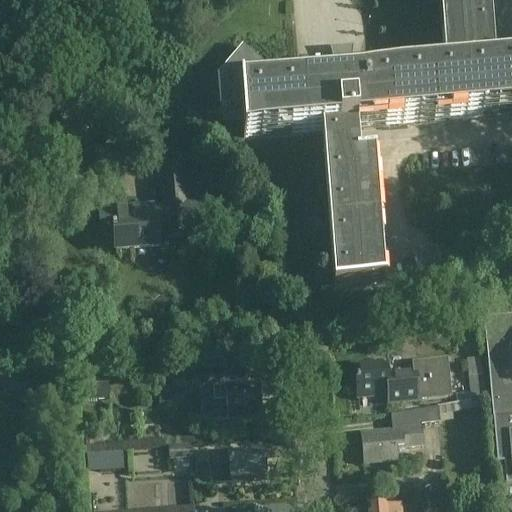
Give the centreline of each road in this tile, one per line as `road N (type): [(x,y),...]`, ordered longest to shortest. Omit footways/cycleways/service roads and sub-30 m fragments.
road 1 (residential): [(316,511),(308,354),(324,337),(511,286)]
road 2 (residential): [(0,201),(191,0)]
